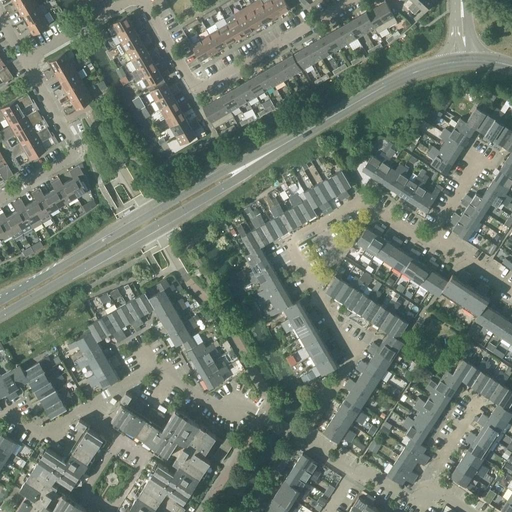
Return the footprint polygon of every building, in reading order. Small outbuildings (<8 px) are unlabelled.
[(7,11),(25,0),(12,0),(15,4),(13,5),(10,4),(5,7),(7,11)] [(21,15),(38,5),(34,0),(25,0),(7,11),(10,14),(14,12),(15,8),(16,7),(21,15)] [(261,0),(258,0),(251,4),(254,8),(263,24),(272,19),(263,3),(261,0)] [(261,0),(263,3),(272,19),(280,14),(272,0),(261,0)] [(285,0),(272,0),(280,14),(290,9),(285,0)] [(412,11),(421,0),(412,0),(414,1),(408,7),(408,8),(412,11)] [(421,0),(412,11),(415,14),(420,8),(425,12),(436,0),(421,0)] [(376,8),(388,28),(397,22),(385,1),(384,1),(385,2),(376,8)] [(251,4),(243,9),(245,13),(254,29),(263,24),(254,8),(251,4)] [(38,5),(21,15),(25,23),(24,24),(21,23),(16,25),(18,29),(40,17),(43,15),(38,5)] [(388,28),(376,8),(367,13),(376,27),(375,28),(378,33),(388,28)] [(236,19),(246,34),(254,29),(245,13),(243,9),(234,14),(236,19)] [(367,33),(375,28),(376,27),(367,13),(367,12),(358,17),(367,33)] [(49,24),(43,15),(40,17),(18,29),(20,33),(25,30),(26,27),(27,26),(32,34),(49,24)] [(117,34),(140,21),(137,16),(133,18),(132,22),(131,23),(127,15),(111,24),(117,34)] [(349,22),(358,38),(367,33),(358,17),(349,22)] [(227,24),(236,40),(246,34),(236,19),(227,24)] [(140,21),(117,34),(122,43),(137,34),(133,26),(135,26),(138,27),(142,25),(140,21)] [(358,38),(349,22),(340,27),(349,43),(358,38)] [(219,29),(228,44),(236,40),(227,24),(219,29)] [(349,43),(340,27),(331,32),(340,48),(349,43)] [(228,44),(219,29),(209,34),(219,50),(228,44)] [(392,35),(394,39),(400,34),(398,31),(392,35)] [(340,48),(331,32),(322,38),(331,53),(340,48)] [(117,45),(122,54),(127,51),(150,38),(147,34),(143,36),(143,40),(141,40),(137,34),(122,43),(117,45)] [(219,50),(209,34),(201,39),(210,55),(219,50)] [(150,38),(127,51),(132,60),(148,51),(144,44),(145,43),(148,44),(152,42),(150,38)] [(313,43),(322,59),(331,53),(322,38),(313,43)] [(210,55),(201,39),(192,44),(201,60),(210,55)] [(322,59),(313,43),(304,48),(313,64),(322,59)] [(313,64),(304,48),(295,53),(304,69),(313,64)] [(45,76),(70,61),(65,51),(48,61),(52,69),(51,70),(48,69),(43,72),(45,76)] [(148,51),(132,60),(137,69),(160,55),(158,52),(154,54),(153,57),(152,58),(148,51)] [(284,60),(293,75),(302,70),(293,54),(284,60)] [(142,78),(158,69),(154,62),(155,61),(159,62),(162,60),(160,55),(137,69),(132,72),(137,81),(142,78)] [(0,58),(0,76),(4,83),(13,77),(0,58)] [(275,65),(284,80),(293,75),(284,60),(275,65)] [(70,61),(45,76),(47,80),(52,77),(53,73),(54,73),(59,80),(76,70),(70,61)] [(266,70),(275,86),(284,80),(275,65),(266,70)] [(115,70),(120,78),(126,74),(122,67),(115,70)] [(158,69),(142,78),(147,87),(163,78),(170,73),(168,69),(164,71),(163,75),(162,76),(158,69)] [(54,91),(56,94),(81,79),(76,70),(59,80),(63,88),(62,89),(59,88),(54,91)] [(257,75),(266,91),(275,86),(266,70),(257,75)] [(130,80),(126,74),(120,78),(123,84),(130,80)] [(248,80),(258,96),(266,91),(257,75),(248,80)] [(70,99),(87,89),(81,79),(56,94),(58,98),(63,96),(64,92),(65,91),(70,99)] [(240,85),(249,101),(258,96),(248,80),(240,85)] [(178,87),(177,84),(176,83),(172,85),(171,89),(170,89),(167,84),(165,82),(150,91),(155,101),(178,87)] [(231,90),(240,106),(249,101),(240,85),(231,90)] [(180,91),(178,87),(155,101),(160,109),(169,104),(176,100),(172,93),(173,92),(176,93),(180,91)] [(87,89),(70,99),(74,107),(73,108),(69,107),(65,109),(67,113),(75,109),(92,99),(87,89)] [(240,106),(231,90),(221,96),(221,97),(230,112),(231,111),(240,106)] [(497,95),(492,91),(488,97),(493,101),(497,95)] [(8,104),(18,121),(27,116),(26,116),(22,108),(32,102),(27,93),(8,104)] [(446,97),(440,106),(446,110),(455,96),(454,95),(446,97)] [(213,102),(224,122),(234,116),(231,111),(230,112),(221,97),(213,102)] [(476,128),(486,112),(481,109),(487,101),(482,98),(466,121),(476,128)] [(180,107),(176,100),(169,104),(160,109),(165,118),(172,114),(188,105),(186,100),(182,103),(181,106),(180,107)] [(224,122),(213,102),(204,107),(203,106),(202,107),(214,128),(224,122)] [(18,121),(8,104),(0,108),(0,121),(5,119),(9,126),(18,121)] [(18,121),(27,138),(36,133),(36,132),(32,125),(42,119),(37,110),(39,109),(36,104),(33,106),(36,110),(26,116),(27,116),(18,121)] [(170,127),(186,118),(182,111),(183,110),(187,111),(191,109),(188,105),(172,114),(165,118),(170,127)] [(486,112),(476,128),(485,133),(500,110),(496,107),(491,115),(486,112)] [(494,139),(504,124),(499,121),(505,113),(500,110),(485,133),(494,139)] [(427,116),(424,119),(433,126),(436,122),(427,116)] [(186,118),(170,127),(176,136),(199,123),(196,118),(192,120),(191,124),(190,125),(186,118)] [(27,138),(18,121),(9,126),(0,130),(0,134),(4,141),(14,135),(19,142),(19,143),(27,138)] [(27,138),(37,155),(46,150),(41,142),(52,136),(47,127),(48,126),(45,121),(42,122),(45,127),(36,132),(36,133),(27,138)] [(455,127),(470,137),(473,133),(458,122),(455,127)] [(503,145),(511,131),(511,122),(509,127),(504,124),(494,139),(503,145)] [(201,126),(199,123),(176,136),(181,145),(197,136),(192,128),(194,128),(197,129),(201,126)] [(470,137),(455,127),(452,132),(446,128),(443,132),(464,146),(470,137)] [(511,131),(503,145),(511,151),(511,131)] [(464,146),(443,132),(440,136),(446,140),(443,145),(458,155),(464,146)] [(417,133),(413,139),(418,142),(422,136),(417,133)] [(37,155),(27,138),(19,143),(19,142),(9,148),(7,143),(4,145),(7,150),(8,149),(14,158),(24,152),(29,160),(37,155)] [(410,142),(406,147),(413,152),(417,146),(410,142)] [(431,150),(452,164),(458,155),(443,145),(440,150),(434,146),(433,147),(431,150)] [(452,164),(431,150),(428,154),(434,158),(431,163),(446,174),(452,164)] [(372,176),(386,154),(382,151),(378,157),(373,154),(363,170),(372,176)] [(381,182),(391,166),(386,163),(390,157),(386,154),(372,176),(381,182)] [(2,156),(0,156),(0,173),(4,180),(13,175),(2,156)] [(511,164),(506,160),(500,169),(511,177),(511,164)] [(391,166),(381,182),(390,188),(404,166),(400,163),(396,169),(391,166)] [(73,178),(67,181),(76,196),(86,191),(79,178),(84,175),(78,165),(68,170),(73,178)] [(404,166),(390,188),(399,194),(409,178),(405,175),(408,169),(404,166)] [(423,168),(419,174),(423,177),(427,170),(423,168)] [(332,175),(345,197),(350,195),(346,188),(352,185),(342,169),(332,175)] [(494,178),(509,189),(511,184),(511,177),(500,169),(494,178)] [(345,197),(332,175),(323,180),(332,196),(337,194),(341,200),(345,197)] [(408,199),(422,178),(418,175),(414,181),(409,178),(399,194),(408,199)] [(53,179),(67,202),(76,196),(67,181),(62,184),(58,176),(53,179)] [(422,178),(408,199),(417,205),(427,190),(423,187),(427,181),(422,178)] [(488,187),(510,201),(511,197),(511,196),(506,193),(509,189),(494,178),(488,187)] [(48,192),(57,207),(67,202),(53,179),(50,181),(54,189),(48,192)] [(332,196),(323,180),(314,186),(327,208),(331,206),(328,199),(332,196)] [(286,182),(282,185),(289,197),(294,195),(286,182)] [(327,208),(314,186),(304,191),(308,198),(314,207),(319,204),(322,211),(327,208)] [(35,190),(48,212),(57,207),(48,192),(44,195),(39,187),(35,190)] [(427,190),(417,205),(427,212),(441,190),(436,187),(432,193),(427,190)] [(510,201),(488,187),(482,196),(482,197),(491,203),(497,207),(501,202),(507,206),(510,201)] [(30,203),(42,223),(51,218),(48,212),(35,190),(31,192),(35,200),(30,203)] [(294,195),(308,219),(317,214),(314,207),(308,198),(303,200),(298,192),(294,195)] [(485,212),(491,203),(482,197),(482,196),(476,193),(473,198),(467,194),(464,198),(485,212)] [(308,219),(294,195),(289,197),(294,206),(289,209),(298,225),(308,219)] [(16,200),(32,228),(32,227),(32,228),(42,223),(30,203),(25,206),(20,198),(16,200)] [(485,212),(464,198),(461,202),(467,206),(464,211),(480,221),(485,212)] [(11,214),(23,233),(32,228),(16,200),(12,203),(17,211),(11,214)] [(298,225),(289,209),(284,211),(279,203),(275,206),(289,230),(298,225)] [(250,206),(244,210),(247,215),(253,211),(250,206)] [(289,230),(275,206),(270,208),(275,217),(270,219),(280,235),(289,230)] [(23,233),(11,214),(6,217),(2,209),(0,209),(0,216),(10,234),(13,238),(23,233)] [(480,221),(464,211),(461,216),(455,212),(452,216),(474,230),(480,221)] [(280,235),(270,219),(265,222),(261,214),(256,217),(270,241),(280,235)] [(10,234),(0,216),(0,237),(1,239),(10,234)] [(474,230),(452,216),(449,220),(455,224),(452,230),(467,240),(474,230)] [(270,241),(256,217),(252,219),(257,227),(252,230),(261,246),(270,241)] [(366,248),(380,227),(376,224),(372,230),(367,226),(357,242),(366,248)] [(251,252),(261,246),(252,230),(247,233),(242,225),(237,228),(251,252)] [(380,227),(366,248),(375,254),(385,239),(381,235),(385,229),(380,227)] [(384,260),(398,238),(394,236),(390,242),(385,239),(375,254),(384,260)] [(398,238),(384,260),(393,266),(403,250),(399,247),(403,241),(398,238)] [(251,265),(267,256),(261,246),(245,255),(251,265)] [(402,272),(416,250),(412,247),(408,254),(403,250),(393,266),(402,272)] [(416,250),(402,272),(412,278),(422,262),(417,259),(421,253),(416,250)] [(250,278),(272,265),(267,256),(251,265),(254,270),(247,273),(250,278)] [(511,262),(506,258),(503,263),(511,268),(511,262)] [(421,284),(435,262),(430,259),(426,265),(422,262),(412,278),(421,284)] [(435,262),(421,284),(427,288),(437,273),(435,271),(439,265),(435,262)] [(262,284),(277,274),(272,265),(250,278),(252,282),(259,279),(262,284)] [(335,296),(345,281),(340,278),(345,270),(341,267),(325,290),(335,296)] [(452,295),(467,272),(463,269),(458,277),(453,274),(442,289),(452,295)] [(467,272),(452,295),(461,301),(471,286),(466,283),(472,275),(467,272)] [(437,273),(427,288),(434,292),(444,277),(437,273)] [(277,274),(262,284),(264,289),(258,292),(261,297),(283,284),(277,274)] [(344,302),(359,279),(355,276),(350,284),(345,281),(335,296),(344,302)] [(388,276),(384,281),(390,285),(393,279),(388,276)] [(155,307),(171,298),(168,293),(176,288),(173,284),(170,285),(166,278),(157,284),(161,291),(149,298),(155,307)] [(344,302),(353,308),(368,286),(363,283),(364,281),(359,279),(344,302)] [(378,280),(373,288),(377,290),(382,283),(378,280)] [(471,286),(461,301),(470,308),(486,284),(481,281),(476,289),(471,286)] [(283,284),(261,297),(263,301),(270,297),(272,303),(288,293),(283,284)] [(486,284),(470,308),(480,314),(490,298),(484,295),(490,287),(486,284)] [(117,287),(110,291),(114,298),(121,294),(117,287)] [(362,314),(377,290),(373,288),(368,296),(363,293),(353,308),(362,314)] [(371,320),(381,304),(376,301),(382,293),(377,290),(362,314),(371,320)] [(406,290),(404,294),(409,298),(412,293),(406,290)] [(107,291),(99,296),(103,302),(111,298),(107,291)] [(396,292),(391,299),(395,302),(397,299),(400,295),(396,292)] [(288,293),(272,303),(275,307),(269,311),(272,316),(284,309),(284,308),(294,303),(294,302),(288,293)] [(136,297),(145,313),(150,311),(140,294),(136,297)] [(290,318),(306,308),(303,304),(309,300),(306,295),(294,302),(294,303),(284,308),(284,309),(290,318)] [(126,303),(139,325),(144,322),(140,316),(145,313),(136,297),(126,303)] [(171,298),(155,307),(160,317),(184,303),(182,298),(173,303),(171,298)] [(380,326),(395,302),(391,299),(386,308),(381,304),(371,320),(380,326)] [(389,332),(399,316),(394,313),(400,305),(395,302),(380,326),(389,332)] [(117,308),(126,324),(131,321),(135,327),(139,325),(126,303),(117,308)] [(165,326),(181,317),(178,312),(187,307),(184,303),(160,317),(162,321),(165,326)] [(484,325),(494,310),(490,307),(480,323),(484,325)] [(126,324),(117,308),(108,313),(121,336),(125,333),(122,327),(126,324)] [(295,327),(317,314),(315,310),(308,313),(306,308),(290,318),(295,327)] [(494,310),(484,325),(479,333),(484,336),(489,328),(494,331),(504,316),(494,310)] [(399,316),(389,332),(398,338),(414,314),(409,311),(404,319),(399,316)] [(98,319),(108,335),(113,332),(116,338),(121,336),(108,313),(98,319)] [(504,316),(494,331),(503,337),(511,322),(511,313),(508,319),(504,316)] [(300,337),(316,327),(314,322),(320,319),(317,314),(295,327),(300,337)] [(181,317),(165,326),(171,335),(195,321),(193,317),(184,322),(181,317)] [(108,335),(98,319),(94,322),(103,338),(108,335)] [(195,321),(171,335),(176,345),(183,342),(192,336),(189,331),(198,326),(195,322),(195,321)] [(511,343),(511,342),(511,322),(503,337),(511,343)] [(316,327),(300,337),(306,346),(328,333),(326,329),(319,332),(316,327)] [(82,349),(98,340),(92,330),(68,344),(71,349),(79,344),(82,349)] [(328,333),(306,346),(311,355),(327,346),(324,341),(331,337),(328,333)] [(192,336),(183,342),(193,360),(215,347),(213,342),(207,346),(204,341),(197,344),(192,336)] [(383,341),(398,351),(401,346),(386,336),(383,341)] [(79,364),(103,349),(98,340),(82,349),(85,354),(76,359),(79,364)] [(398,351),(383,341),(380,346),(374,342),(371,346),(392,360),(398,351)] [(327,346),(311,355),(317,365),(339,352),(336,347),(330,351),(327,346)] [(392,360),(371,346),(368,350),(374,354),(371,359),(386,369),(392,360)] [(215,347),(193,360),(199,369),(215,360),(212,355),(218,351),(215,347)] [(93,368),(109,359),(103,349),(79,364),(82,368),(90,363),(93,368)] [(462,379),(472,364),(467,361),(473,353),(468,350),(453,373),(462,379)] [(505,354),(499,350),(496,354),(502,358),(505,354)] [(339,352),(317,365),(322,374),(338,365),(335,360),(341,356),(339,352)] [(29,380),(45,371),(43,366),(51,361),(48,356),(24,370),(29,380)] [(90,382),(114,368),(109,359),(93,368),(96,373),(87,378),(90,382)] [(386,369),(371,359),(368,364),(362,360),(359,364),(380,378),(386,369)] [(471,385),(487,362),(482,359),(477,367),(472,364),(462,379),(471,385)] [(204,379),(226,366),(224,361),(217,365),(215,360),(199,369),(204,379)] [(412,361),(406,369),(413,373),(418,365),(412,361)] [(480,391),(490,376),(485,373),(491,365),(487,362),(471,385),(480,391)] [(11,370),(20,386),(22,384),(29,380),(24,370),(20,364),(11,370)] [(359,377),(375,387),(380,378),(359,364),(356,368),(362,372),(359,377)] [(226,366),(204,379),(210,388),(226,379),(223,374),(229,370),(226,366)] [(114,368),(90,382),(92,387),(101,382),(104,387),(120,378),(114,368)] [(312,369),(301,376),(305,383),(317,377),(312,369)] [(20,386),(11,370),(1,375),(14,397),(19,395),(15,389),(20,386)] [(35,389),(59,375),(57,371),(48,376),(45,371),(29,380),(32,384),(35,389)] [(490,376),(480,391),(489,397),(505,374),(500,371),(495,379),(490,376)] [(441,379),(456,389),(459,384),(444,374),(441,379)] [(505,374),(489,397),(498,403),(508,388),(504,385),(509,376),(505,374)] [(14,397),(1,375),(0,375),(0,393),(1,397),(6,394),(10,400),(14,397)] [(59,375),(35,389),(40,399),(56,389),(53,384),(62,380),(59,375)] [(375,387),(359,377),(356,382),(350,378),(347,382),(369,396),(375,387)] [(429,384),(450,398),(456,389),(441,379),(438,384),(432,380),(429,384)] [(347,395),(363,405),(369,396),(347,382),(344,386),(351,390),(347,395)] [(429,397),(445,407),(450,398),(429,384),(426,388),(432,392),(429,397)] [(511,390),(508,388),(498,403),(508,409),(511,402),(511,390)] [(56,389),(40,399),(46,408),(56,402),(70,394),(67,389),(59,394),(56,389)] [(121,399),(141,412),(146,404),(127,391),(121,399)] [(73,398),(70,394),(56,402),(46,408),(51,418),(67,408),(64,403),(73,398)] [(363,405),(347,395),(342,404),(365,419),(368,415),(360,410),(363,405)] [(445,407),(429,397),(426,402),(420,398),(417,402),(439,416),(445,407)] [(439,416),(417,402),(414,406),(420,410),(417,415),(433,425),(439,416)] [(91,511),(63,494),(61,496),(55,492),(58,487),(53,483),(57,476),(72,487),(104,438),(89,428),(67,460),(47,447),(20,488),(28,493),(15,511),(183,511),(186,509),(176,502),(179,498),(184,502),(211,461),(204,456),(207,452),(211,454),(221,439),(176,409),(163,429),(123,403),(112,419),(169,455),(179,440),(185,444),(173,462),(179,466),(175,473),(159,463),(127,511),(91,511)] [(336,413),(351,423),(354,419),(362,424),(365,419),(342,404),(336,413)] [(165,416),(151,407),(146,415),(160,424),(165,416)] [(492,412),(508,422),(511,418),(495,408),(492,412)] [(508,422),(492,412),(489,417),(483,413),(480,417),(502,431),(508,422)] [(330,422),(353,438),(356,433),(348,428),(351,423),(336,413),(330,422)] [(433,425),(417,415),(414,420),(408,416),(405,420),(427,434),(433,425)] [(502,431),(477,415),(474,420),(483,426),(480,430),(496,440),(502,431)] [(84,430),(88,424),(80,418),(76,424),(84,430)] [(427,434),(405,420),(403,424),(409,428),(405,433),(411,437),(421,443),(427,434)] [(353,438),(330,422),(324,432),(339,442),(342,437),(351,442),(353,438)] [(372,425),(368,432),(372,435),(376,428),(372,425)] [(383,426),(380,430),(387,434),(390,430),(383,426)] [(496,441),(480,430),(477,435),(471,431),(468,436),(490,450),(496,441)] [(0,444),(12,452),(18,443),(3,433),(0,436),(0,444)] [(490,450),(468,436),(466,440),(472,444),(468,448),(484,459),(490,450)] [(214,456),(222,461),(234,443),(226,437),(214,456)] [(405,446),(427,461),(430,456),(424,452),(427,447),(421,443),(411,437),(405,446)] [(0,457),(6,461),(12,452),(0,444),(0,457)] [(400,455),(415,466),(418,461),(424,465),(427,461),(405,446),(400,455)] [(463,457),(486,473),(489,469),(481,463),(484,459),(468,448),(463,457)] [(511,452),(506,448),(501,456),(506,459),(511,452)] [(297,462),(318,476),(321,472),(315,468),(318,463),(303,453),(297,462)] [(394,465),(415,479),(418,474),(412,470),(415,466),(400,455),(394,465)] [(457,467),(472,477),(475,472),(483,477),(486,473),(463,457),(457,467)] [(291,471),(306,481),(309,477),(315,481),(318,476),(297,462),(291,471)] [(511,471),(511,465),(507,462),(503,468),(511,474),(511,471)] [(415,479),(394,465),(387,474),(403,484),(406,479),(412,483),(415,479)] [(472,477),(457,467),(451,476),(474,491),(477,487),(469,481),(472,477)] [(285,480),(306,494),(309,490),(303,486),(306,481),(291,471),(285,480)] [(500,473),(496,479),(500,482),(504,475),(500,473)] [(306,494),(285,480),(279,489),(294,499),(298,495),(304,499),(306,494)] [(335,487),(329,484),(323,493),(329,496),(335,487)] [(4,488),(0,493),(0,499),(2,500),(8,491),(4,488)] [(273,498),(293,511),(294,511),(297,508),(291,504),(294,499),(279,489),(273,498)] [(362,511),(372,497),(368,494),(364,500),(359,497),(348,511),(362,511)] [(327,500),(320,495),(317,501),(323,505),(327,500)] [(485,495),(483,499),(489,503),(492,498),(485,495)] [(375,511),(377,509),(373,506),(377,500),(372,497),(362,511),(375,511)] [(293,511),(273,498),(267,507),(274,511),(293,511)] [(511,511),(511,502),(507,500),(501,509),(505,511),(511,511)]
